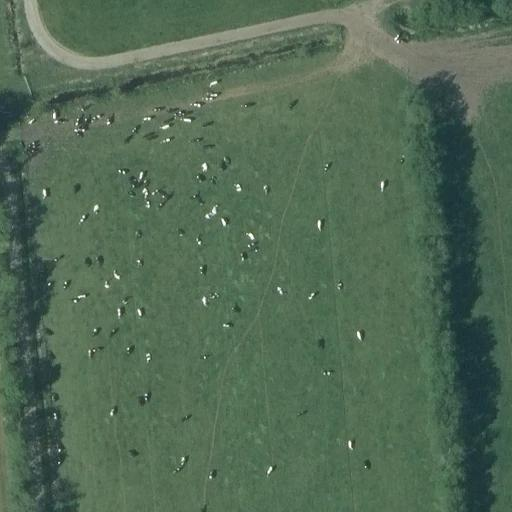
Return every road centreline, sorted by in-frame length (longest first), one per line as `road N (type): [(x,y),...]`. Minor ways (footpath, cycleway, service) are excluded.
road 1 (track): [(27,0),(38,38),(78,63),(330,16),(351,18),(432,73)]
road 2 (unclassified): [(37,511),(0,162)]
